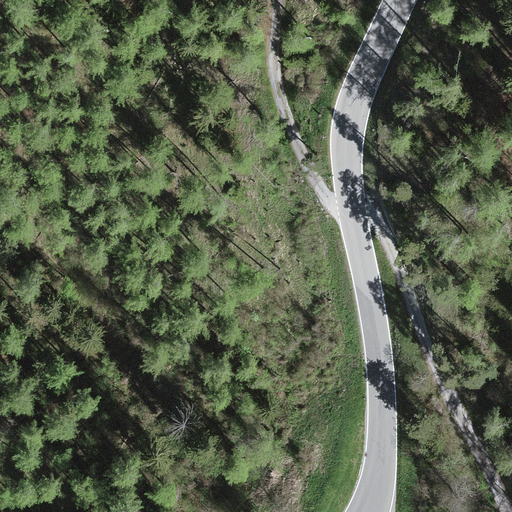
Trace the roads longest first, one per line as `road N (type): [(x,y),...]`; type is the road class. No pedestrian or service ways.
road 1 (track): [(282,0),(287,132),(336,207),(370,207),(396,255),(431,367),(501,511)]
road 2 (tertiary): [(366,511),(381,459),(382,393),(347,155),(355,107),(400,0)]
